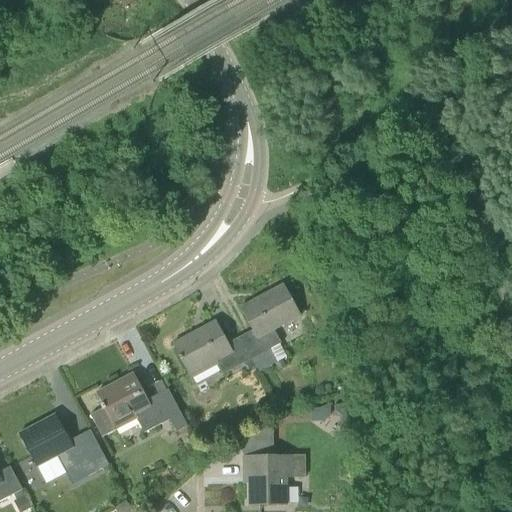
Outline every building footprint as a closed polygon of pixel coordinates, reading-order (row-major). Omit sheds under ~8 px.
[(276,364),(276,363),(269,350),(280,344),(281,344),(274,330),(300,316),(283,285),(240,308),(252,331),(240,337),(252,359),(256,367),(258,372),(276,364)] [(222,375),(243,364),(252,359),(240,337),(227,344),(215,321),(172,345),(189,376),(193,383),(219,369),(222,375)] [(252,359),(243,364),(247,372),(256,367),(252,359)] [(276,363),(276,364),(279,370),(286,367),(282,360),(278,362),(276,363)] [(148,400),(133,374),(96,393),(104,408),(90,416),(102,438),(137,420),(144,433),(169,420),(176,433),(188,426),(168,389),(148,400)] [(344,405),(334,407),(334,413),(342,417),(345,417),(344,405)] [(69,441),(55,415),(19,435),(36,468),(57,457),(67,475),(103,455),(90,430),(69,441)] [(273,456),(273,426),(237,445),(243,456),(244,478),(248,478),(249,506),(287,506),(286,478),(304,478),(304,456),(273,456)] [(0,473),(0,502),(10,497),(14,495),(23,491),(11,468),(0,473)] [(23,491),(14,495),(17,500),(14,502),(19,511),(25,511),(32,508),(25,496),(23,491)] [(115,511),(131,511),(132,511),(125,501),(114,509),(115,511)]
